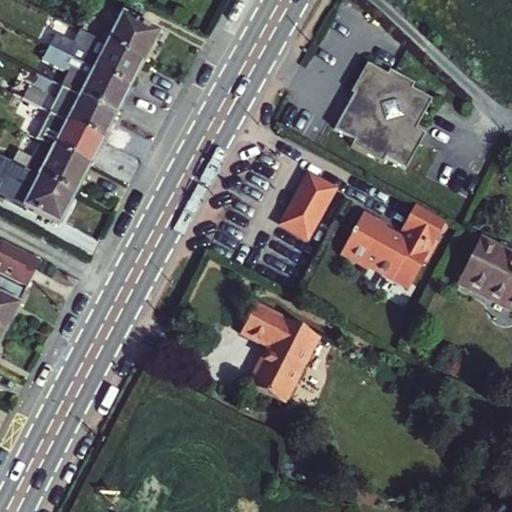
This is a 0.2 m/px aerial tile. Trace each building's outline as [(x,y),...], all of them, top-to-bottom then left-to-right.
[(94,0),(73,0),(70,5),(87,14),(94,0)] [(121,15),(107,44),(143,62),(159,34),(121,15)] [(50,45),(56,34),(48,30),(42,41),(50,45)] [(66,54),(75,59),(131,88),(143,62),(107,44),(98,60),(70,46),(72,43),(56,34),(50,45),(56,49),(66,54)] [(42,41),(34,56),(58,69),(66,54),(56,49),(50,45),(42,41)] [(61,87),(80,96),(116,115),(131,88),(75,59),(61,87)] [(389,71),(386,75),(367,64),(351,93),(354,94),(334,130),(353,141),(350,146),(382,164),(385,159),(405,170),(425,134),(415,129),(431,99),(411,89),(413,85),(389,71)] [(21,83),(15,94),(39,106),(45,94),(21,83)] [(31,120),(39,106),(15,94),(9,106),(16,109),(15,112),(31,120)] [(80,96),(67,121),(103,139),(116,115),(80,96)] [(103,139),(67,121),(53,147),(90,166),(103,139)] [(17,153),(13,162),(75,195),(90,166),(53,147),(40,140),(30,160),(17,153)] [(0,179),(2,180),(0,184),(0,195),(59,226),(75,195),(13,162),(0,155),(0,179)] [(307,175),(296,194),(323,208),(333,189),(307,175)] [(323,208),(296,194),(279,226),(306,239),(323,208)] [(385,225),(363,213),(341,253),(370,269),(394,282),(398,276),(414,284),(426,262),(429,264),(440,243),(437,242),(442,232),(446,225),(447,222),(414,204),(399,231),(403,233),(400,238),(399,240),(388,234),(386,230),(383,228),(385,225)] [(388,234),(399,240),(400,238),(386,230),(388,234)] [(40,259),(0,238),(0,272),(26,286),(40,259)] [(511,255),(478,239),(455,285),(511,313),(511,255)] [(370,269),(341,253),(339,256),(369,272),(370,269)] [(410,292),(414,284),(398,276),(394,282),(394,284),(410,292)] [(0,278),(0,333),(2,335),(25,291),(18,288),(0,278)] [(317,338),(254,305),(240,333),(267,347),(248,385),(284,403),(317,338)]
